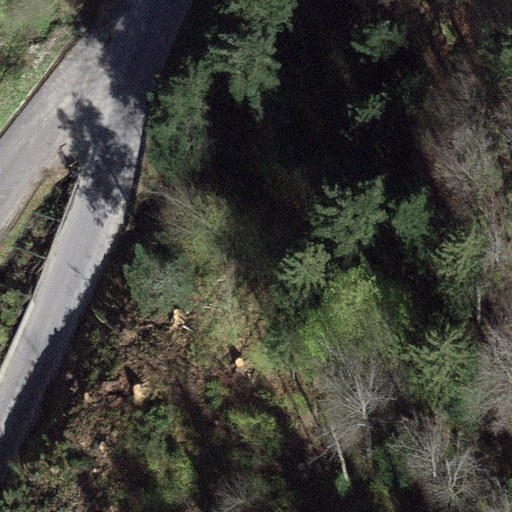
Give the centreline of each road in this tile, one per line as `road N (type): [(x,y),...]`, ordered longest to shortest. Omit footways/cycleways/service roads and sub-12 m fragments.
road 1 (unclassified): [(0,444),(110,197),(147,45)]
road 2 (unclassified): [(147,45),(124,73),(49,128),(0,190)]
